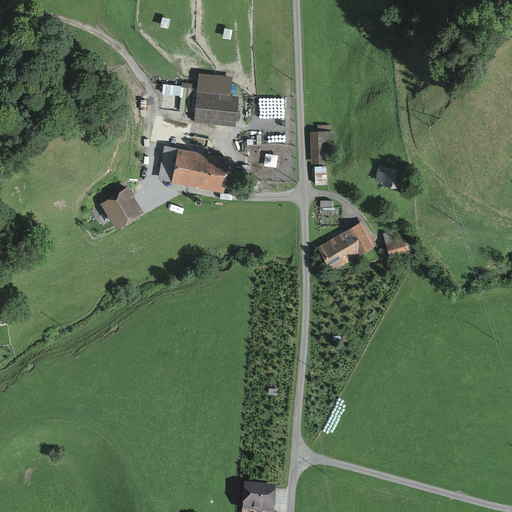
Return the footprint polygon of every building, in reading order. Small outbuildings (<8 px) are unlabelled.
[(203,99),(201,121),(236,125),(238,103),(203,99)] [(334,162),(333,131),(310,132),(312,163),(334,162)] [(184,153),(179,180),(226,189),(231,162),(184,153)] [(278,169),(279,156),(267,155),(266,168),(278,169)] [(386,166),(383,183),(400,186),(403,169),(386,166)] [(117,222),(139,208),(126,187),(104,201),(117,222)] [(334,266),(371,243),(359,224),(322,247),(334,266)] [(387,258),(407,258),(406,229),(386,230),(387,258)] [(274,487),(246,485),(244,508),(272,511),(274,487)]
